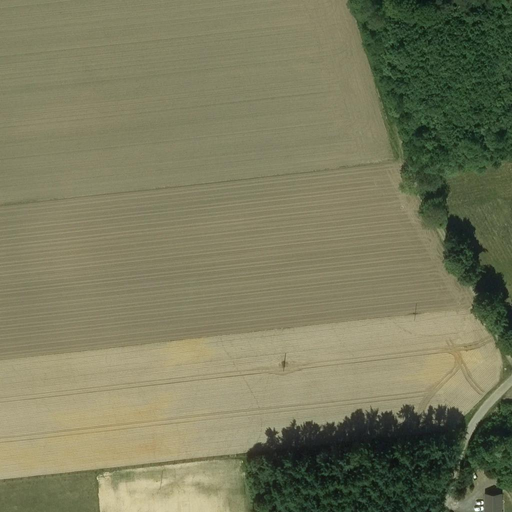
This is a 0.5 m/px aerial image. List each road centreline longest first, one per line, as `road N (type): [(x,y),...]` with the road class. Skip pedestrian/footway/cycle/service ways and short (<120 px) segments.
road 1 (track): [(511,355),(411,177),(353,0)]
road 2 (unclassified): [(511,380),(477,421),(441,511)]
